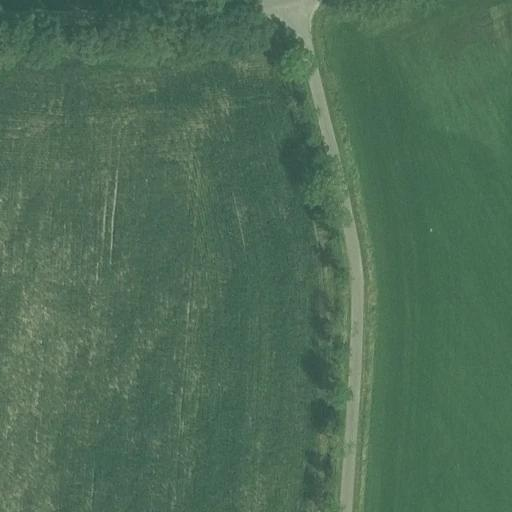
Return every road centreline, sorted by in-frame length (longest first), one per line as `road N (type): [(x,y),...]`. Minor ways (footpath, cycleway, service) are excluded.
road 1 (unclassified): [(346,511),(357,280),(298,0)]
road 2 (unclassified): [(0,18),(185,13),(283,0)]
